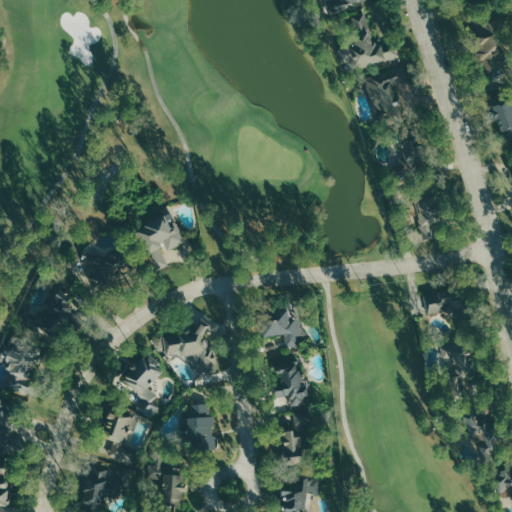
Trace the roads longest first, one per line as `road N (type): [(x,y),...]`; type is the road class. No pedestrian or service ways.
road 1 (residential): [(493,249),(199,286),(153,309),(94,357),(64,406),(49,461),(47,511)]
road 2 (residential): [(511,330),(471,166),(414,0)]
road 3 (residential): [(227,283),(253,490),(248,500),(225,505),(211,489),(222,475),(251,470)]
